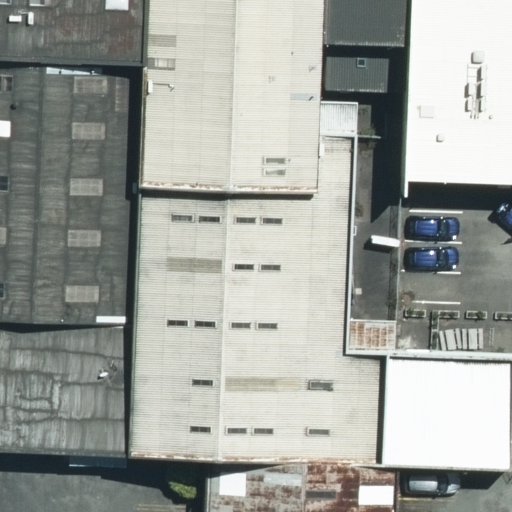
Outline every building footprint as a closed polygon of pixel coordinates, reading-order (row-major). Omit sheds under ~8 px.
[(0,0),(0,453),(129,458),(144,0),(0,0)] [(323,0),(144,0),(129,458),(205,460),(374,466),(379,341),(349,340),(357,94),(320,93),(321,84),(323,0)] [(323,0),(321,84),(410,87),(412,0),(323,0)] [(511,0),(412,0),(410,87),(407,175),(511,177),(511,0)] [(507,346),(379,341),(374,466),(391,467),(503,470),(507,346)] [(374,466),(205,460),(203,511),(389,511),(391,467),(374,466)]
